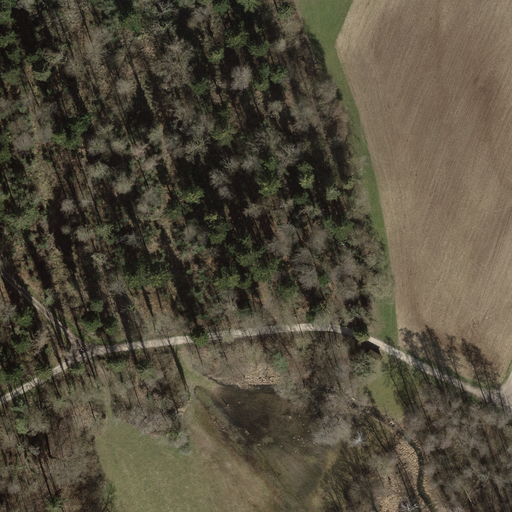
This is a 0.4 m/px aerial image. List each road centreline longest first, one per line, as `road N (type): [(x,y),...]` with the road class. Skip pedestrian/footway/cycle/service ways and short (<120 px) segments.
road 1 (track): [(0,402),(94,350),(300,326),(347,329),(504,402)]
road 2 (track): [(94,350),(0,267)]
